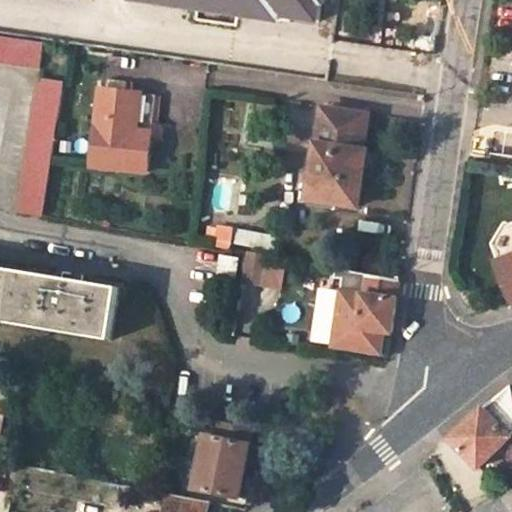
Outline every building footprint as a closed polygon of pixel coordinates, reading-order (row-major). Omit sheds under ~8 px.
[(35,0),(0,0),(0,29),(57,38),(62,4),(35,0)] [(139,0),(290,21),(290,16),(318,20),(321,2),(325,3),(325,0),(139,0)] [(0,38),(0,63),(40,69),(44,45),(0,38)] [(39,78),(17,211),(43,215),(63,82),(39,78)] [(150,176),(156,134),(142,133),(148,95),(108,88),(95,167),(150,176)] [(142,133),(156,134),(162,96),(148,95),(142,133)] [(323,108),(310,197),(359,204),(367,151),(363,150),(369,115),(323,108)] [(238,228),(235,241),(266,249),(269,236),(238,228)] [(241,282),(280,292),(287,266),(248,256),(241,282)] [(511,256),(499,262),(511,290),(511,256)] [(222,257),(218,281),(231,283),(234,259),(222,257)] [(0,269),(0,320),(112,340),(120,288),(83,283),(62,279),(0,269)] [(335,269),(336,277),(344,279),(334,346),(380,352),(384,331),(391,331),(400,280),(335,269)] [(83,283),(84,275),(63,272),(62,279),(83,283)] [(453,439),(479,467),(511,434),(511,391),(511,383),(453,439)] [(221,422),(219,437),(208,435),(198,489),(242,498),(254,429),(221,422)] [(511,511),(511,491),(478,511),(511,511)] [(169,502),(166,511),(206,511),(207,509),(169,502)]
